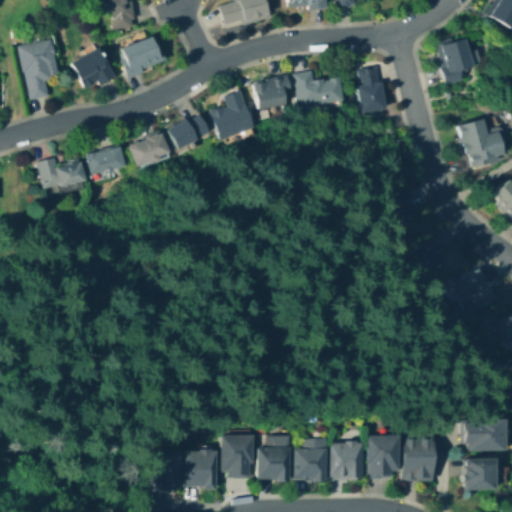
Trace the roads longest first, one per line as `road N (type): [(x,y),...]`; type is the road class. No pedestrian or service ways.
road 1 (residential): [(394,33),(443,194),(472,229),(511,257),(396,510),(236,511)]
road 2 (residential): [(394,33),(255,45),(149,101),(0,139)]
